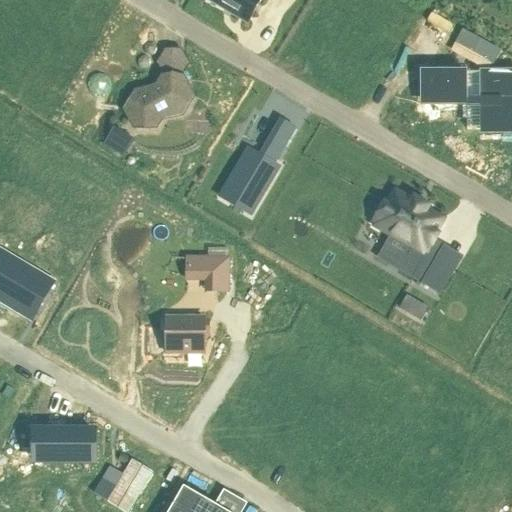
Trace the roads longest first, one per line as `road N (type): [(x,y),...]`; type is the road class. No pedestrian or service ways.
road 1 (residential): [(511,221),(138,0)]
road 2 (residential): [(181,455),(0,348)]
road 3 (residential): [(181,455),(238,349)]
